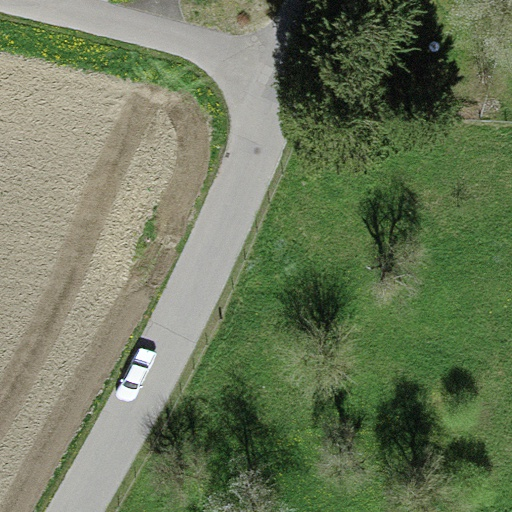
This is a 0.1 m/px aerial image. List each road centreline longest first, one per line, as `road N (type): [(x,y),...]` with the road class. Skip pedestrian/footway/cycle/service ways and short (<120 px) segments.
road 1 (residential): [(47,511),(289,83)]
road 2 (residential): [(41,0),(289,83)]
